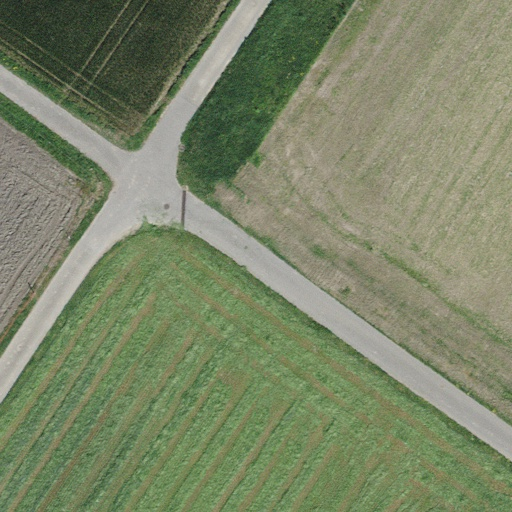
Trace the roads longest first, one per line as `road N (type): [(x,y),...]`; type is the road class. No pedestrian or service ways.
road 1 (track): [(0,79),(511,443)]
road 2 (track): [(254,0),(0,381)]
